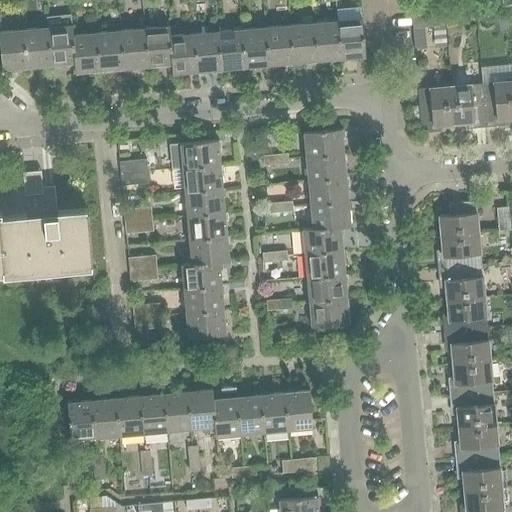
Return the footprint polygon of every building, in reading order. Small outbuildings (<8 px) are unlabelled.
[(447,47),(444,14),(413,17),(416,50),(427,49),(425,28),(435,27),(437,48),(447,47)] [(47,18),(48,28),(51,66),(73,64),(73,36),(72,15),(47,18)] [(337,21),(341,60),(365,58),(362,19),(337,21)] [(313,23),(317,62),(341,60),(337,21),(313,23)] [(289,25),(293,64),(317,62),(313,23),(289,25)] [(266,27),(269,66),(293,64),(289,25),(266,27)] [(171,66),(171,75),(172,75),(168,27),(144,29),(147,68),(171,66)] [(168,27),(172,75),(196,73),(193,34),(171,36),(170,27),(168,27)] [(241,30),(244,69),(269,66),(266,27),(241,30)] [(24,30),(28,69),(51,66),(48,28),(24,30)] [(144,29),(120,31),(123,70),(147,68),(144,29)] [(0,41),(3,71),(28,69),(24,30),(0,32),(0,41)] [(218,32),(220,71),(244,69),(241,30),(218,32)] [(120,31),(96,34),(99,72),(123,70),(120,31)] [(193,34),(196,73),(220,71),(218,32),(193,34)] [(74,75),(75,75),(99,72),(96,34),(73,36),(73,64),(74,75)] [(485,127),(503,125),(503,119),(511,118),(511,80),(481,83),(485,127)] [(481,83),(449,86),(452,123),(465,122),(466,128),(485,127),(481,83)] [(452,123),(449,86),(417,89),(421,132),(439,131),(439,124),(452,123)] [(305,158),(344,154),(342,129),(302,133),(305,158)] [(179,144),(182,169),(221,165),(218,140),(179,144)] [(275,155),(276,164),(288,163),(287,153),(275,155)] [(305,158),(307,181),(346,178),(344,154),(305,158)] [(275,155),(263,156),(264,165),(276,164),(275,155)] [(121,174),(148,171),(147,159),(119,162),(121,174)] [(182,169),(184,193),(223,189),(221,165),(182,169)] [(149,183),(148,171),(121,174),(122,186),(149,183)] [(307,181),(309,205),(348,202),(346,178),(307,181)] [(0,267),(1,267),(1,271),(92,263),(87,210),(57,213),(55,186),(25,189),(24,185),(0,186),(0,267)] [(225,214),(223,189),(184,193),(186,217),(225,214)] [(280,202),(281,212),(293,211),(292,201),(280,202)] [(280,202),(268,203),(269,213),(281,212),(280,202)] [(350,226),(348,202),(309,205),(311,229),(301,230),(302,230),(350,226)] [(478,235),(475,202),(448,204),(449,217),(439,218),(440,238),(478,235)] [(124,221),(151,219),(150,207),(123,209),(124,221)] [(511,230),(510,207),(498,208),(500,231),(511,230)] [(186,217),(188,241),(227,238),(225,214),(186,217)] [(153,231),(151,219),(124,221),(126,233),(153,231)] [(339,227),(350,226),(302,230),(304,254),(342,251),(339,227)] [(437,271),(481,267),(478,235),(440,238),(441,252),(435,253),(437,271)] [(229,262),(227,238),(188,241),(190,264),(180,265),(180,266),(229,262)] [(274,252),(275,261),(287,261),(287,251),(274,252)] [(304,254),(306,278),(344,275),(342,251),(304,254)] [(263,262),(275,261),(274,252),(262,253),(263,262)] [(129,270),(157,267),(156,255),(128,258),(129,270)] [(219,264),(229,263),(229,262),(180,266),(182,290),(221,286),(219,264)] [(158,279),(157,267),(129,270),(130,282),(158,279)] [(445,289),(446,302),(484,299),(481,267),(437,271),(439,290),(445,289)] [(306,278),(308,303),(346,299),(344,275),(306,278)] [(182,290),(185,314),(224,310),(221,286),(182,290)] [(279,300),(280,309),(292,308),(291,298),(279,300)] [(348,324),(346,299),(308,303),(310,327),(348,324)] [(442,335),(486,331),(484,299),(446,302),(447,316),(441,316),(442,335)] [(279,300),(266,301),(267,311),(280,309),(279,300)] [(134,318),(161,315),(160,303),(133,306),(134,318)] [(226,335),(224,310),(185,314),(187,339),(226,335)] [(162,327),(161,315),(134,318),(135,329),(162,327)] [(451,365),(489,362),(486,331),(442,335),(444,353),(450,353),(451,365)] [(446,380),(448,398),(492,394),(489,362),(451,365),(452,379),(446,380)] [(212,399),(211,388),(211,389),(215,438),(239,436),(236,397),(212,399)] [(211,389),(187,391),(190,430),(214,428),(214,438),(215,438),(211,389)] [(287,431),(312,429),(309,390),(284,392),(287,431)] [(166,432),(190,430),(187,391),(163,393),(166,432)] [(284,392),(260,395),(263,434),(287,431),(284,392)] [(163,393),(139,395),(142,435),(166,432),(163,393)] [(457,428),(495,425),(492,394),(448,398),(450,417),(456,417),(457,428)] [(118,437),(142,435),(139,395),(115,397),(118,437)] [(239,436),(263,434),(260,395),(236,397),(239,436)] [(115,397),(91,399),(94,439),(118,437),(115,397)] [(94,439),(91,399),(66,402),(70,441),(94,439)] [(454,462),(497,458),(495,425),(457,428),(458,443),(452,443),(454,462)] [(188,448),(189,461),(199,460),(198,447),(188,448)] [(140,453),(141,465),(151,464),(150,452),(140,453)] [(93,468),(103,467),(102,455),(92,456),(93,468)] [(300,471),(317,470),(316,458),(299,459),(300,471)] [(462,493),(500,490),(497,458),(454,462),(455,481),(461,481),(462,493)] [(300,471),(299,459),(282,461),(283,473),(300,471)] [(189,461),(190,471),(190,473),(200,472),(199,460),(189,461)] [(141,465),(142,476),(142,477),(152,476),(151,464),(141,465)] [(244,477),(256,476),(255,466),(243,467),(244,477)] [(104,479),(103,467),(93,468),(95,480),(104,479)] [(244,477),(243,467),(231,469),(232,478),(244,477)] [(458,508),(458,511),(501,511),(500,490),(462,493),(464,508),(458,508)] [(278,511),(317,511),(316,498),(277,501),(278,511)] [(198,501),(199,510),(211,509),(210,500),(198,501)] [(199,510),(198,501),(186,502),(187,511),(199,510)]
